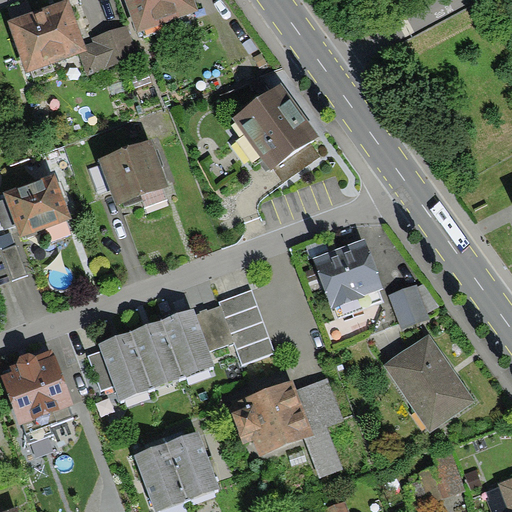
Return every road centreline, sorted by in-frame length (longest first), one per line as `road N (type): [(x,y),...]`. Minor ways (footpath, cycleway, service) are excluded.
road 1 (residential): [(408,190),(0,344)]
road 2 (primary): [(511,330),(408,190)]
road 3 (primary): [(408,190),(324,68)]
road 4 (residential): [(324,68),(451,0)]
